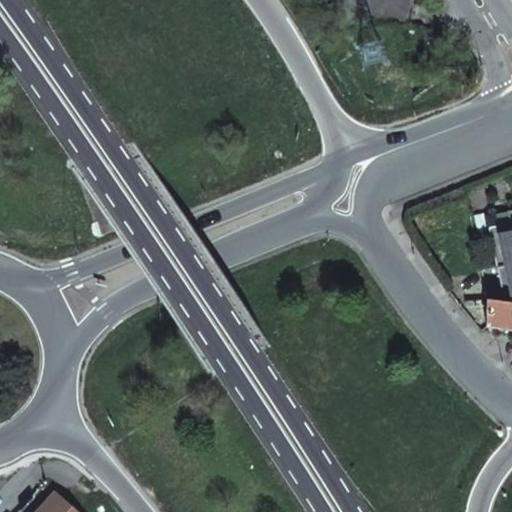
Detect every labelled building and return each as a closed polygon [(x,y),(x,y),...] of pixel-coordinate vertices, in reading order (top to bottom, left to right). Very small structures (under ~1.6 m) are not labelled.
[(511,223),(498,225),(500,233),(511,230),(511,210),(509,211),(511,223)] [(511,230),(500,233),(511,291),(511,230)] [(486,326),(511,330),(511,302),(499,301),(488,300),(486,326)] [(39,511),(48,511),(61,498),(55,493),(39,511)] [(76,511),(61,498),(48,511),(76,511)]
